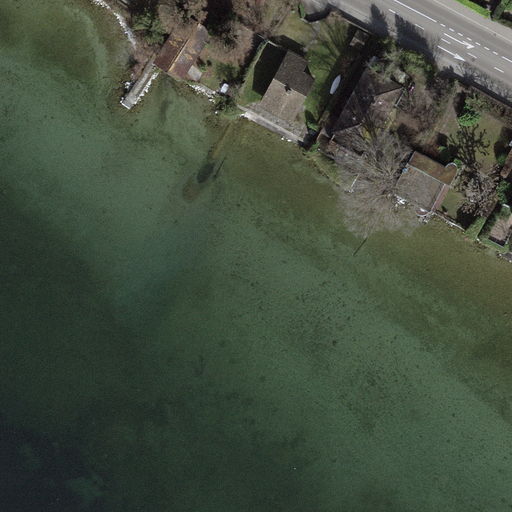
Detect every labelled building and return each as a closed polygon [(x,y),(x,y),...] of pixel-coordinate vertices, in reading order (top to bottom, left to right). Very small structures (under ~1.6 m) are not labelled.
[(115,0),(127,8),(132,0),(115,0)] [(182,14),(153,59),(182,78),(211,33),(182,14)] [(300,58),(285,51),(257,106),(288,121),(310,78),(294,70),(300,58)] [(396,86),(360,67),(321,140),(357,159),(396,86)] [(445,168),(408,148),(387,188),(424,208),(445,168)]
